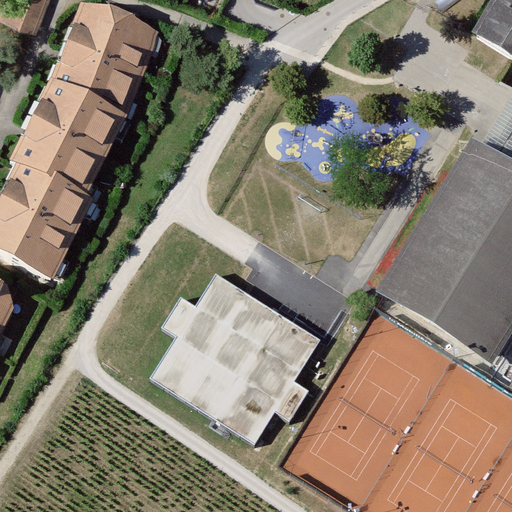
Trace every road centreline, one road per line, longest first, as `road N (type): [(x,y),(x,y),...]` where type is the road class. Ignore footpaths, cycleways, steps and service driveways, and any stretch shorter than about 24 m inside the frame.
road 1 (track): [(0,477),(272,54)]
road 2 (track): [(296,511),(77,354)]
